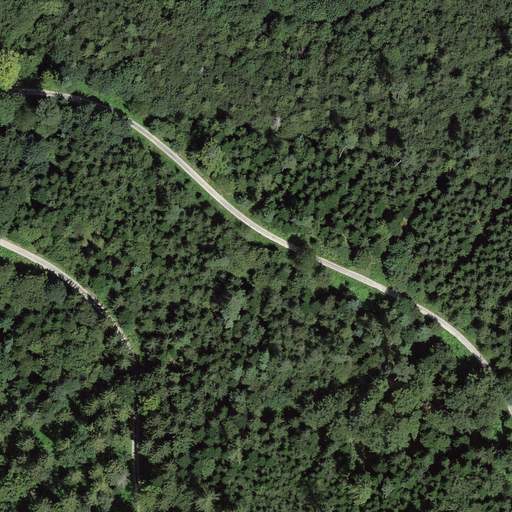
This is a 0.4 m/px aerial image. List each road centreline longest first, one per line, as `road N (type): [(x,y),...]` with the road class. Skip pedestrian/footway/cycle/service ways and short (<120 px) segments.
road 1 (track): [(511,408),(458,335),(233,212),(125,118),(60,94),(5,92)]
road 2 (track): [(0,241),(53,267),(121,342),(132,365),(141,511)]
road 3 (track): [(225,0),(284,28),(345,23),(395,0)]
